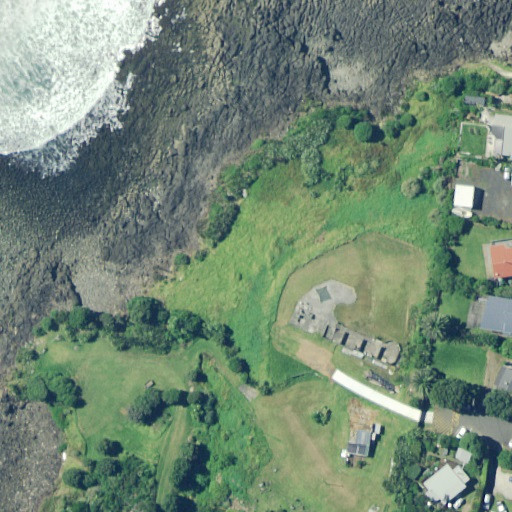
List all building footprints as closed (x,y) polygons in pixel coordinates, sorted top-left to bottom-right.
[(511,117),(496,116),(495,126),(507,127),(504,156),(511,157),(511,163),(511,162),(511,117)] [(511,242),(508,243),(486,245),(489,279),(511,276),(511,242)] [(511,300),(488,297),(483,330),(511,334),(511,300)] [(340,346),(346,331),(331,325),(325,339),(340,346)] [(346,331),(340,346),(358,353),(364,339),(346,331)] [(382,346),(365,340),(360,354),(376,360),(382,346)] [(400,352),(384,347),(379,361),(394,367),(400,352)] [(511,393),(511,358),(509,362),(498,387),(511,393)] [(377,440),(378,424),(351,421),(347,455),(369,458),(371,440),(377,440)] [(473,456),(461,449),(456,458),(468,464),(473,456)] [(464,484),(470,479),(460,467),(454,472),(448,465),(425,484),(430,490),(424,494),(433,506),(442,498),(447,504),(467,487),(464,484)]
